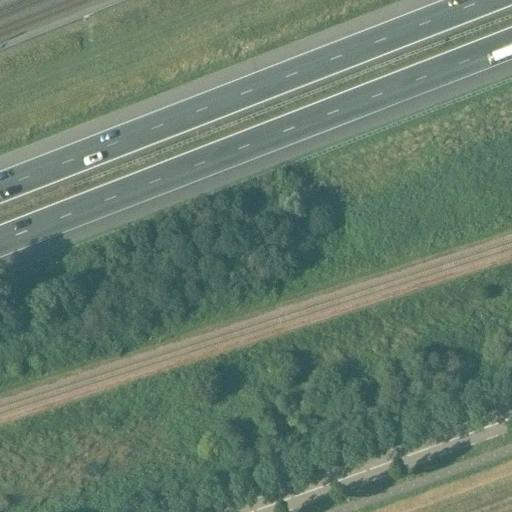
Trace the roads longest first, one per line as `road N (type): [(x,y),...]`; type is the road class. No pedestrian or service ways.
road 1 (motorway): [(0,241),(511,43)]
road 2 (motorway): [(486,0),(0,188)]
road 3 (secondary): [(269,511),(511,424)]
